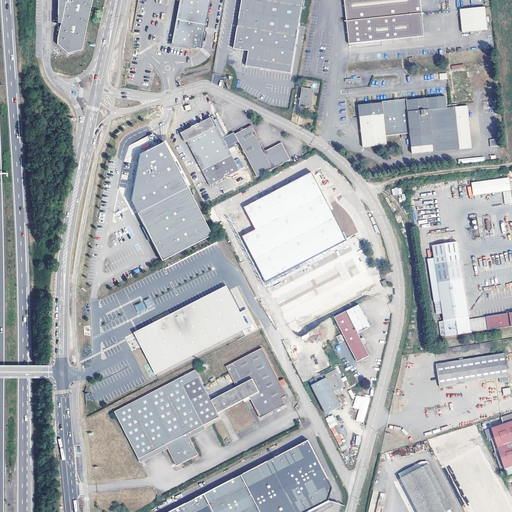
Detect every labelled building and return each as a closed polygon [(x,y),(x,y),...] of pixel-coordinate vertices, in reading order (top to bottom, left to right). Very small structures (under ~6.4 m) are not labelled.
[(83,50),(92,0),(58,0),(59,1),(59,8),(64,10),(63,16),(61,24),(59,38),(58,45),(69,53),(83,50)] [(176,24),(173,42),(201,48),(210,3),(210,0),(180,0),(180,3),(176,24)] [(240,0),(232,48),(247,51),(245,65),(264,69),(265,69),(266,69),(289,73),(302,0),(240,0)] [(344,0),(349,45),(424,37),(420,0),(344,0)] [(485,7),(460,10),(462,33),(487,30),(485,7)] [(314,91),(303,89),(300,106),(311,108),(314,91)] [(407,97),(399,98),(394,98),(383,99),(383,101),(373,102),(369,102),(358,103),(363,147),(387,145),(386,136),(410,133),(411,146),(433,144),(454,142),(455,147),(459,147),(459,149),(472,148),(468,106),(457,107),(455,107),(447,108),(447,105),(446,95),(426,97),(423,97),(407,99),(407,97)] [(227,146),(238,141),(235,134),(234,133),(223,138),(213,118),(209,120),(205,122),(205,121),(204,120),(203,120),(202,121),(201,122),(201,123),(200,124),(187,131),(187,130),(176,136),(182,148),(189,144),(210,185),(215,183),(240,170),(227,146)] [(235,134),(238,141),(257,177),(291,160),(282,142),(265,151),(252,125),(243,130),(235,134)] [(165,142),(141,154),(138,167),(135,187),(132,200),(143,221),(146,226),(149,234),(152,240),(163,261),(212,235),(165,142)] [(434,151),(459,149),(459,147),(455,147),(454,142),(433,144),(411,146),(412,154),(434,151)] [(285,272),(333,247),(347,240),(331,210),(327,203),(312,173),(245,207),(250,217),(255,227),(257,230),(244,237),(267,282),(277,277),(277,276),(285,272)] [(509,178),(472,183),(474,195),(511,190),(509,178)] [(332,200),(327,203),(331,210),(336,208),(332,200)] [(353,222),(348,225),(351,231),(345,234),(347,237),(358,231),(353,222)] [(146,226),(143,228),(149,241),(152,240),(149,234),(146,226)] [(457,242),(432,246),(446,336),(471,332),(469,319),(468,313),(457,242)] [(371,343),(382,338),(385,311),(381,278),(289,324),(314,372),(351,353),(371,343)] [(138,331),(136,338),(155,374),(233,334),(254,324),(247,311),(240,315),(226,287),(138,331)] [(148,299),(143,301),(147,309),(152,306),(148,299)] [(134,306),(137,314),(144,310),(140,303),(134,306)] [(511,312),(469,319),(471,332),(511,326),(511,312)] [(254,324),(233,334),(237,341),(257,330),(254,324)] [(492,341),(441,349),(441,354),(493,347),(492,341)] [(283,387),(280,381),(263,347),(226,366),(237,387),(236,387),(239,392),(221,402),(225,410),(250,397),(261,418),(287,405),(283,398),(288,396),(283,387)] [(504,354),(437,365),(440,387),(441,387),(442,395),(448,394),(446,386),(499,378),(500,383),(509,381),(504,354)] [(324,374),(326,377),(311,384),(324,414),(341,406),(334,391),(344,386),(336,368),(324,374)] [(167,448),(168,449),(175,462),(179,460),(181,464),(199,455),(190,438),(189,436),(193,435),(191,431),(204,424),(220,416),(218,413),(211,400),(196,370),(115,411),(139,458),(162,446),(164,450),(167,448)] [(509,386),(502,388),(503,395),(511,394),(509,386)] [(218,413),(225,410),(221,402),(239,392),(236,387),(211,400),(218,413)] [(511,413),(502,417),(504,424),(511,421),(511,413)] [(325,418),(330,428),(337,424),(333,415),(325,418)] [(511,421),(504,424),(488,429),(501,470),(505,468),(506,473),(507,475),(511,473),(511,421)] [(189,436),(190,438),(206,429),(204,424),(191,431),(193,435),(189,436)] [(336,425),(331,428),(339,445),(344,442),(336,425)] [(479,430),(476,425),(457,431),(459,437),(479,430)] [(309,440),(169,511),(306,511),(317,507),(329,501),(331,494),(333,488),(309,440)] [(473,441),(457,449),(461,456),(446,464),(471,511),(511,511),(511,509),(480,446),(477,448),(473,441)] [(140,463),(168,449),(167,448),(164,450),(162,446),(139,458),(138,458),(140,463)] [(444,511),(451,509),(428,459),(398,472),(416,511),(444,511)] [(376,511),(379,511),(385,494),(382,493),(376,511)]
